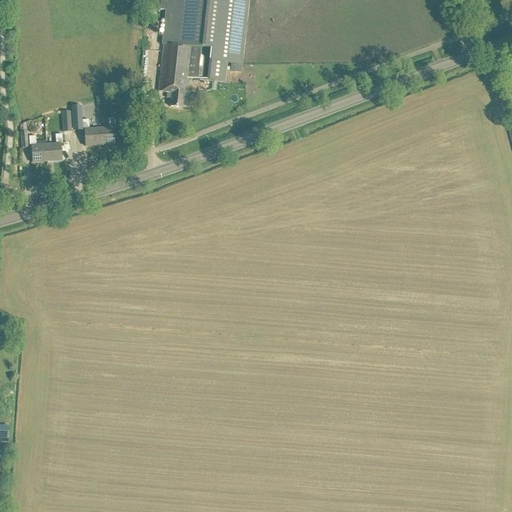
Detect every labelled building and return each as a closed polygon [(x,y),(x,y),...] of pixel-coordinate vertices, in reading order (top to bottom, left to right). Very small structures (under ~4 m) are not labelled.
[(247,0),(168,0),(164,46),(163,45),(158,93),(168,94),(167,100),(171,100),(170,107),(183,108),(188,108),(190,92),(187,92),(189,80),(223,83),(225,64),(240,65),(247,0)] [(141,17),(142,29),(149,28),(148,16),(141,17)] [(71,107),(72,122),(82,121),(81,107),(71,107)] [(62,119),(63,134),(71,133),(70,119),(62,119)] [(109,129),(99,129),(100,146),(115,145),(114,129),(115,129),(115,119),(108,120),(109,129)] [(100,146),(99,129),(89,130),(88,121),(82,121),(83,131),(84,131),(86,147),(100,146)] [(56,145),(46,146),(47,163),(62,162),(61,145),(62,145),(62,135),(55,136),(56,145)] [(47,163),(46,146),(46,141),(36,142),(35,137),(29,138),(30,147),(31,147),(33,164),(47,163)]
